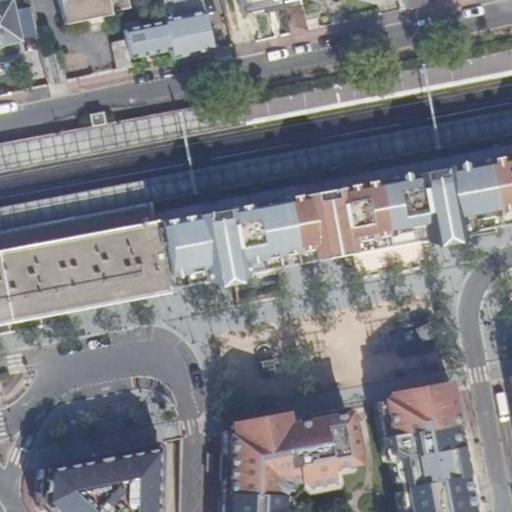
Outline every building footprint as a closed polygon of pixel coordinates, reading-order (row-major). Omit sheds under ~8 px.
[(58,0),(65,29),(111,19),(111,16),(130,12),(128,0),(58,0)] [(157,0),(163,24),(171,62),(212,53),(203,14),(180,18),(176,0),(157,0)] [(199,0),(176,0),(180,18),(203,14),(199,0)] [(404,0),(407,12),(425,8),(422,0),(404,0)] [(289,36),(307,33),(300,1),(282,5),(286,25),(289,36)] [(0,47),(20,44),(14,11),(12,10),(10,4),(0,5),(0,47)] [(152,66),(171,62),(163,24),(124,33),(126,43),(131,71),(152,66)] [(279,39),(289,36),(286,25),(277,28),(279,39)] [(119,74),(131,71),(126,43),(113,47),(119,74)] [(59,55),(42,58),(49,88),(67,84),(59,55)] [(0,148),(0,173),(239,128),(235,105),(0,148)] [(511,112),(189,174),(0,210),(0,234),(29,230),(149,207),(511,137),(511,112)] [(511,227),(511,158),(351,188),(156,224),(157,231),(161,250),(165,275),(167,286),(167,291),(221,281),(232,279),(277,271),(328,261),(353,257),(421,244),(440,241),(458,238),(462,237),(493,231),(511,227)] [(154,231),(149,207),(29,230),(0,234),(0,321),(5,321),(154,294),(165,292),(164,287),(167,286),(165,275),(162,275),(157,252),(161,250),(157,231),(154,231)] [(386,464),(396,462),(404,511),(474,511),(458,426),(454,405),(452,391),(375,405),(385,462),(386,464)] [(283,511),(280,509),(281,500),(286,488),(298,486),(304,491),(321,488),(332,486),(329,473),(357,468),(354,449),(351,438),(347,411),(283,423),(224,434),(220,511),(283,511)] [(157,511),(159,484),(160,446),(134,450),(86,459),(38,468),(34,507),(39,511),(157,511)]
